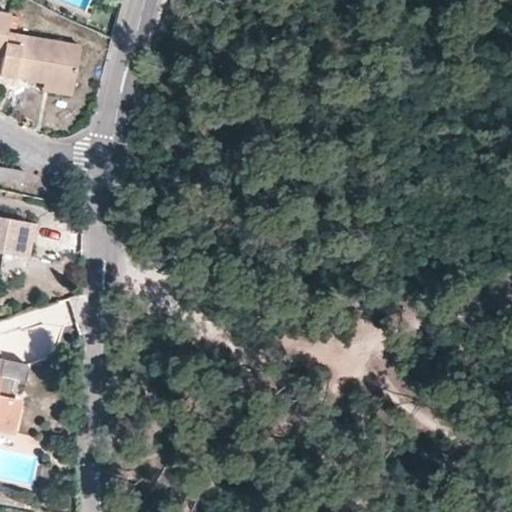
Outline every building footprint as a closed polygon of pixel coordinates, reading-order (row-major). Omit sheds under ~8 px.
[(0,81),(13,83),(14,77),(44,81),(72,85),(80,41),(3,29),(0,47),(0,81)] [(44,81),(43,89),(71,93),(72,85),(44,81)] [(0,167),(0,178),(18,183),(21,171),(0,167)] [(0,247),(29,250),(31,235),(34,235),(35,218),(0,214),(0,247)] [(0,437),(20,442),(27,411),(23,410),(20,405),(22,392),(26,390),(30,391),(34,373),(0,365),(0,437)]
